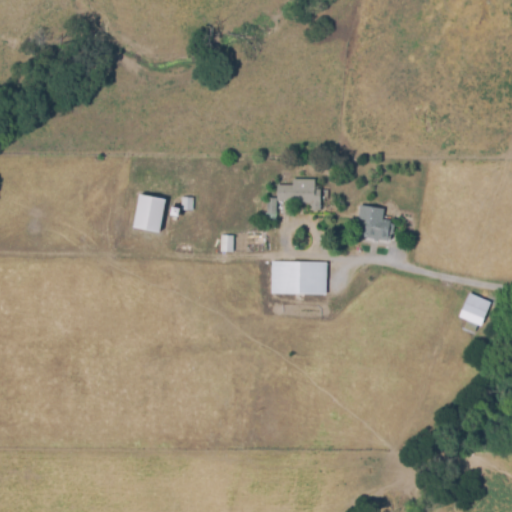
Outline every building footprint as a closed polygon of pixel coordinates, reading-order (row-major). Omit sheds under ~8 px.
[(292,179),(315,179),(315,195),(320,195),(320,213),(309,213),(309,206),(300,206),(300,202),(277,202),(276,192),(292,192),(292,179)] [(138,193),(165,199),(160,231),(133,227),(138,193)] [(181,198),(193,198),(193,211),(181,211),(181,198)] [(359,205),(383,208),(381,221),(392,223),(391,229),(389,244),(363,240),(363,236),(355,235),(359,205)] [(220,236),(233,235),(233,253),(220,253),(220,236)] [(279,293),(278,262),(327,263),(326,294),(279,293)] [(465,303),(486,312),(480,325),(478,324),(474,333),(463,328),(467,320),(459,317),(465,303)]
